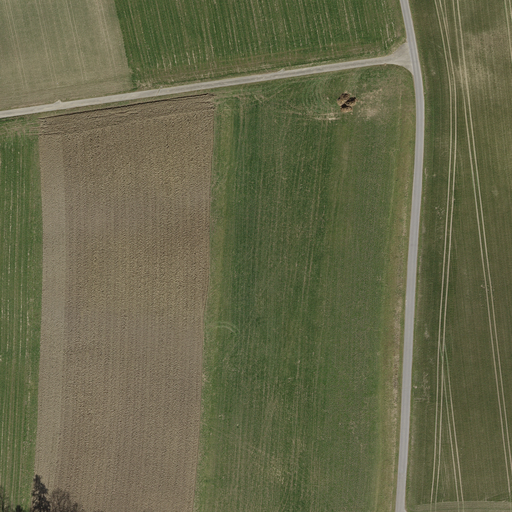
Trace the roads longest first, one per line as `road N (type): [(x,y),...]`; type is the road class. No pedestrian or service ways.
road 1 (unclassified): [(400,511),(420,128),(404,0)]
road 2 (track): [(413,56),(0,115)]
